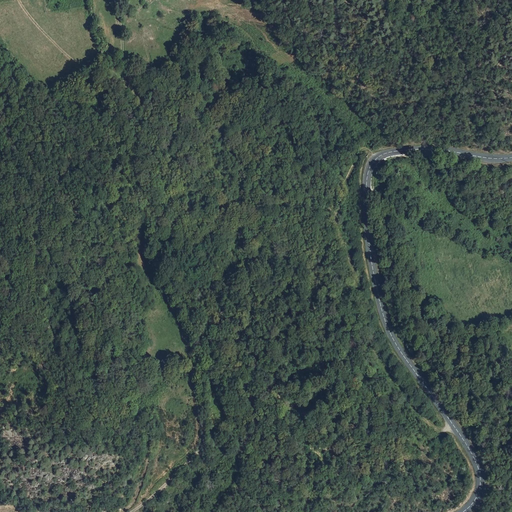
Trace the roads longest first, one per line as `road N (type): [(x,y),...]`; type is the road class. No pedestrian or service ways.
road 1 (track): [(216,511),(233,495),(243,451),(114,149),(92,0)]
road 2 (secondary): [(511,157),(402,150),(377,157),(366,175),(380,308),(480,474),(477,495),(462,511)]
road 3 (track): [(130,511),(192,452),(196,406)]
